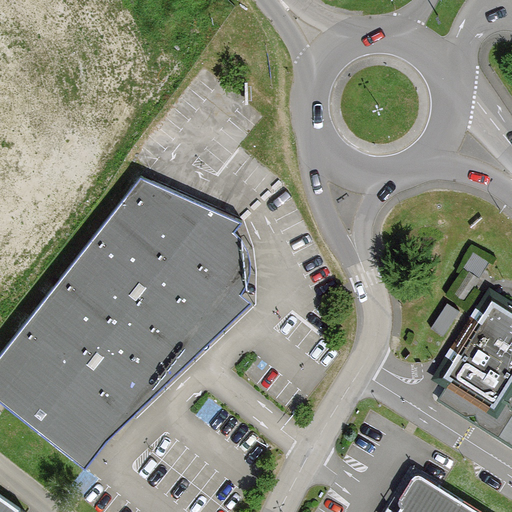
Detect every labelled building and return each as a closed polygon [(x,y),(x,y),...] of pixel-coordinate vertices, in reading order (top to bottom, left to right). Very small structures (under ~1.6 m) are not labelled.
[(141,176),(0,354),(0,399),(86,468),(230,284),(225,243),(235,231),(244,221),(141,176)] [(225,243),(230,284),(106,442),(253,302),(242,293),(247,286),(249,280),(251,274),(252,267),(251,260),(250,254),(249,249),(247,245),(244,242),(242,238),(239,235),(235,231),(225,243)] [(482,275),(493,260),(477,249),(466,265),(472,269),(473,269),(482,275)] [(482,275),(473,269),(472,269),(459,290),(469,296),(482,275)] [(479,424),(511,444),(511,306),(494,296),(451,366),(443,378),(450,383),(439,399),(466,416),(477,414),(479,424)] [(433,325),(445,333),(462,309),(450,300),(433,325)] [(482,511),(422,474),(419,473),(416,473),(413,476),(400,496),(399,500),(400,503),(402,505),(397,511),(482,511)] [(0,511),(25,511),(0,493),(0,511)]
